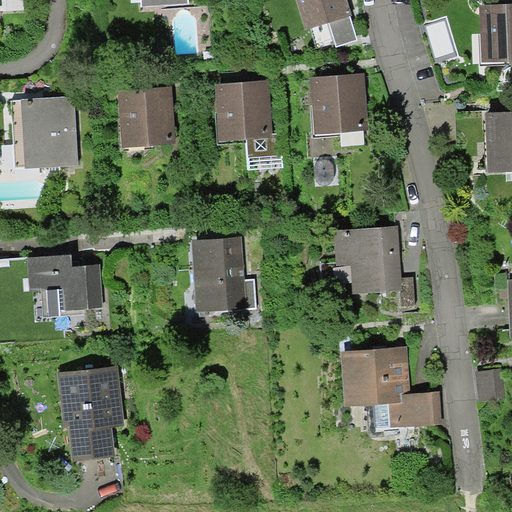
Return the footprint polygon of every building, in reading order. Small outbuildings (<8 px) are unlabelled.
[(24,0),(0,0),(0,11),(25,10),(24,0)] [(296,0),(305,30),(352,15),(347,0),(296,0)] [(511,3),(493,4),(479,5),(482,62),(511,60),(511,3)] [(446,17),(424,24),(436,63),(457,56),(446,17)] [(365,73),(307,77),(309,105),(312,105),(314,134),(369,130),(367,99),(365,73)] [(219,140),(247,139),(248,156),(282,154),(281,133),(273,133),(272,108),(270,81),(214,84),(216,111),(217,111),(219,140)] [(173,87),(117,90),(121,147),(176,144),(174,112),(173,87)] [(74,95),(11,100),(16,169),(79,165),(74,95)] [(511,111),(485,113),(488,172),(511,170),(511,111)] [(398,226),(334,231),(337,266),(351,265),(353,294),(399,291),(403,291),(402,277),(400,254),(398,226)] [(242,237),(192,240),(194,276),(197,312),(246,309),(245,279),(242,237)] [(72,254),(28,257),(30,290),(63,288),(65,310),(103,307),(100,264),(72,266),(72,254)] [(413,277),(402,277),(403,291),(399,291),(400,307),(415,306),(413,277)] [(255,279),(245,279),(246,309),(256,309),(255,279)] [(407,347),(341,352),(345,406),(375,404),(389,403),(403,402),(402,393),(411,393),(407,347)] [(118,366),(58,372),(64,426),(69,426),(73,461),(115,457),(112,426),(124,425),(118,366)] [(501,369),(475,371),(478,401),(504,399),(501,369)] [(439,391),(411,393),(402,393),(403,402),(389,403),(390,427),(441,424),(439,391)] [(376,427),(390,427),(389,403),(375,404),(376,427)]
